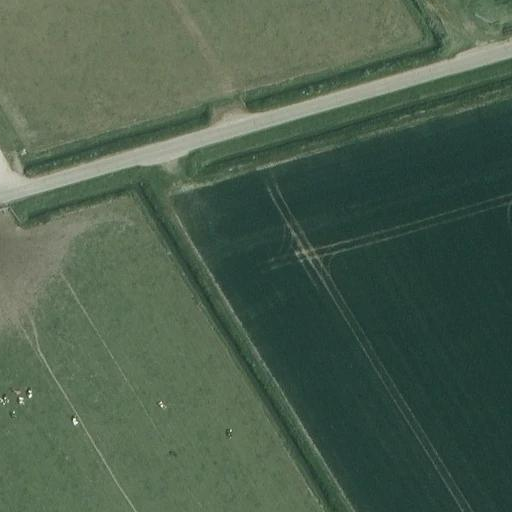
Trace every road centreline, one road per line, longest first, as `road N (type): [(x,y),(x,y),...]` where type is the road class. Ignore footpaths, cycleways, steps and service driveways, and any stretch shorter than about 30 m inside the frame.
road 1 (unclassified): [(0,197),(511,49)]
road 2 (track): [(243,127),(175,0)]
